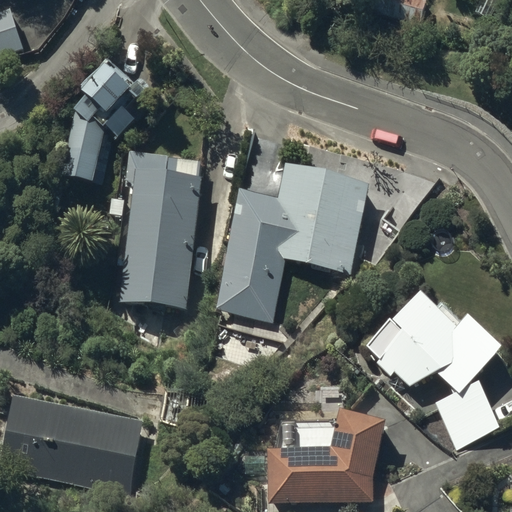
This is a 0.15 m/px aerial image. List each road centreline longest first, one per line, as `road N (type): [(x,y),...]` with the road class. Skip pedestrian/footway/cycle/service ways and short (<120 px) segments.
road 1 (residential): [(197,0),(234,38),(309,88),(464,151),(511,209)]
road 2 (residential): [(0,117),(115,0)]
